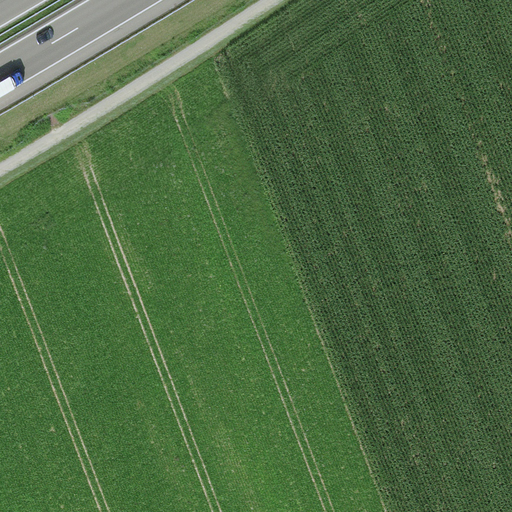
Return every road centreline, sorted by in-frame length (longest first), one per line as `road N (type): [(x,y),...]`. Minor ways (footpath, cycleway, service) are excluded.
road 1 (track): [(272,0),(0,168)]
road 2 (motorway): [(0,75),(125,0)]
